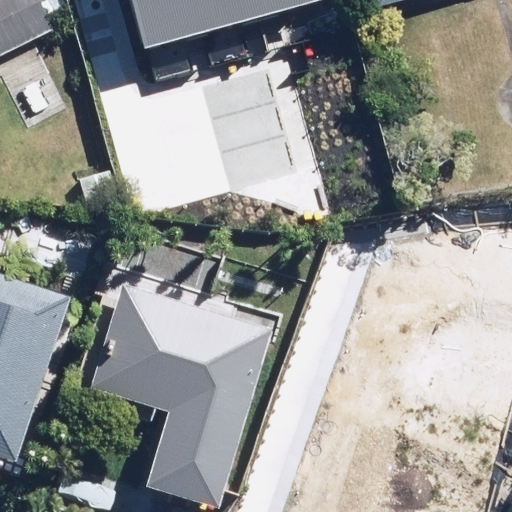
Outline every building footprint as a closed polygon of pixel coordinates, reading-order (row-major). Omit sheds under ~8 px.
[(0,0),(0,55),(54,28),(39,0),(0,0)] [(98,0),(118,78),(155,68),(164,104),(335,61),(319,0),(98,0)] [(122,282),(89,392),(172,417),(151,485),(221,506),(274,328),(122,282)] [(0,445),(25,453),(69,307),(0,286),(0,445)] [(484,511),(503,464),(511,467),(511,402),(373,348),(310,509),(317,511),(484,511)]
